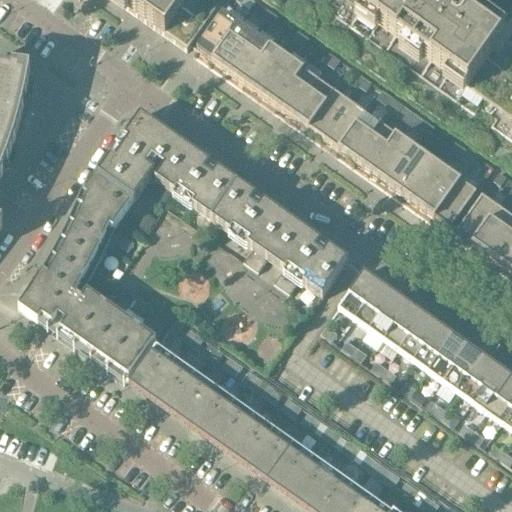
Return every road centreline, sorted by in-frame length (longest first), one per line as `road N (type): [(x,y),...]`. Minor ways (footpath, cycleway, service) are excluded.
road 1 (residential): [(131,83),(511,351)]
road 2 (residential): [(0,357),(220,511)]
road 3 (residential): [(0,271),(131,83)]
road 4 (residential): [(131,83),(14,0)]
